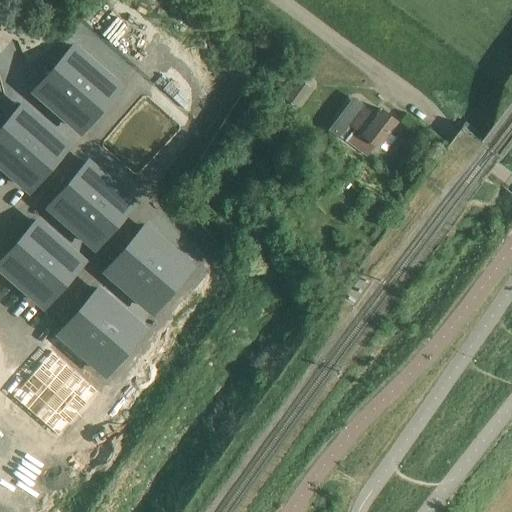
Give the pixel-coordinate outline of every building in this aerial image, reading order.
[(73,47),(54,69),(76,88),(96,66),(73,47)] [(96,66),(76,88),(99,108),(118,86),(96,66)] [(54,69),(35,90),(57,110),(76,88),(54,69)] [(285,99),(295,106),(308,88),(299,80),(285,99)] [(76,88),(57,110),(80,130),(99,108),(76,88)] [(340,122),(332,132),(366,157),(377,143),(379,145),(389,131),(392,134),(396,129),(392,126),(395,121),(381,110),(376,116),(364,107),(361,111),(351,103),(338,120),(340,122)] [(22,105),(3,127),(25,147),(44,125),(22,105)] [(44,125),(25,147),(47,166),(66,145),(44,125)] [(3,127),(0,130),(0,163),(6,169),(25,147),(3,127)] [(25,147),(6,169),(29,188),(47,166),(25,147)] [(87,163),(69,185),(91,204),(110,182),(87,163)] [(110,182),(91,204),(113,224),(132,202),(110,182)] [(69,185),(50,207),(72,226),(91,204),(69,185)] [(91,204),(72,226),(94,245),(113,224),(91,204)] [(37,221),(18,244),(40,263),(59,241),(37,221)] [(145,227),(126,249),(148,268),(167,246),(145,227)] [(59,241),(40,263),(62,282),(81,260),(59,241)] [(18,244),(0,264),(0,266),(21,285),(40,263),(18,244)] [(167,246),(148,268),(170,288),(190,266),(167,246)] [(126,249),(107,271),(129,290),(148,268),(126,249)] [(40,263),(21,285),(43,304),(62,282),(40,263)] [(148,268),(129,290),(151,310),(170,288),(148,268)] [(98,290),(79,312),(101,331),(121,309),(98,290)] [(121,309),(101,331),(124,351),(143,329),(121,309)] [(79,312),(60,334),(82,353),(101,331),(79,312)] [(101,331),(82,353),(104,373),(124,351),(101,331)] [(51,352),(32,374),(55,393),(73,371),(51,352)] [(73,371),(55,393),(77,413),(96,390),(73,371)] [(32,374),(13,397),(36,416),(55,393),(32,374)] [(55,393),(36,416),(58,435),(77,413),(55,393)]
